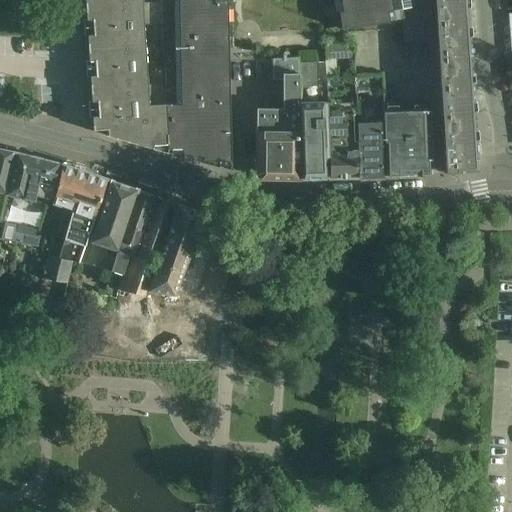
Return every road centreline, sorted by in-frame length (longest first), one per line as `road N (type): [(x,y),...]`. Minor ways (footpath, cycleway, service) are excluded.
road 1 (tertiary): [(0,124),(295,200),(503,186)]
road 2 (residential): [(503,186),(487,0)]
